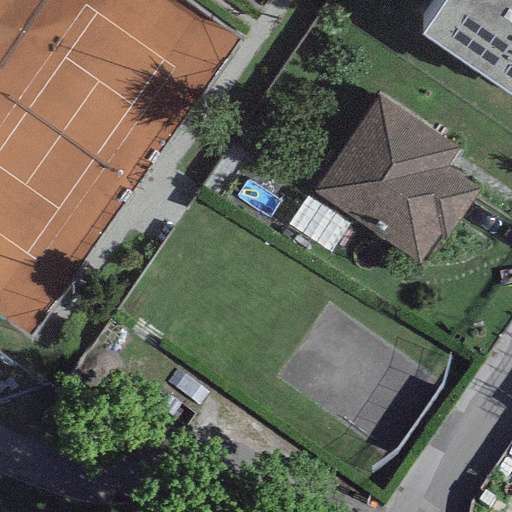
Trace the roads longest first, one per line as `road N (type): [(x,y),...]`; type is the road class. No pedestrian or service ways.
road 1 (residential): [(0,404),(283,511)]
road 2 (residential): [(511,372),(416,511)]
